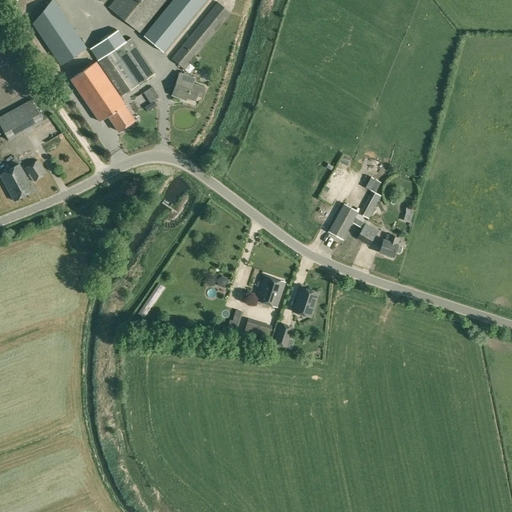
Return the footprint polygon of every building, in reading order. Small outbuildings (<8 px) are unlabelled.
[(53,0),(51,0),(32,24),(61,65),(86,48),(53,0)] [(113,0),(108,7),(121,17),(140,33),(166,0),(113,0)] [(172,0),(143,36),(163,52),(206,0),(172,0)] [(185,69),(231,12),(218,2),(171,58),(185,69)] [(97,27),(82,35),(85,40),(100,32),(97,27)] [(90,49),(122,96),(155,74),(131,38),(125,42),(118,31),(90,49)] [(108,116),(118,131),(135,120),(96,62),(71,79),(99,121),(108,116)] [(183,98),(183,96),(195,100),(196,95),(202,97),(205,87),(193,83),(194,78),(180,73),(172,95),(183,98)] [(160,97),(152,86),(143,92),(150,103),(160,97)] [(0,117),(0,125),(8,140),(43,121),(32,100),(0,117)] [(38,160),(25,168),(33,182),(47,174),(38,160)] [(0,174),(14,201),(33,190),(19,164),(0,174)] [(370,190),(375,179),(370,177),(365,187),(370,190)] [(372,191),(375,193),(381,182),(375,179),(370,190),(372,191)] [(381,196),(375,193),(372,191),(360,214),(368,219),(381,196)] [(329,232),(343,240),(358,213),(343,205),(329,232)] [(365,224),(362,229),(375,236),(378,231),(365,224)] [(375,236),(362,229),(357,238),(369,246),(375,236)] [(88,281),(97,276),(78,230),(70,233),(88,281)] [(397,245),(398,245),(397,245),(399,238),(389,235),(387,241),(383,240),(379,252),(387,254),(392,256),(394,257),(395,252),(399,253),(400,252),(402,248),(401,246),(397,245)] [(284,282),(265,275),(257,300),(277,307),(281,295),(285,282),(284,282)] [(293,311),(310,317),(318,293),(301,287),(293,311)] [(233,320),(230,319),(227,328),(237,331),(243,311),(236,309),(233,320)] [(268,339),(272,325),(248,318),(244,332),(268,339)] [(281,324),(275,344),(288,348),(294,328),(281,324)]
